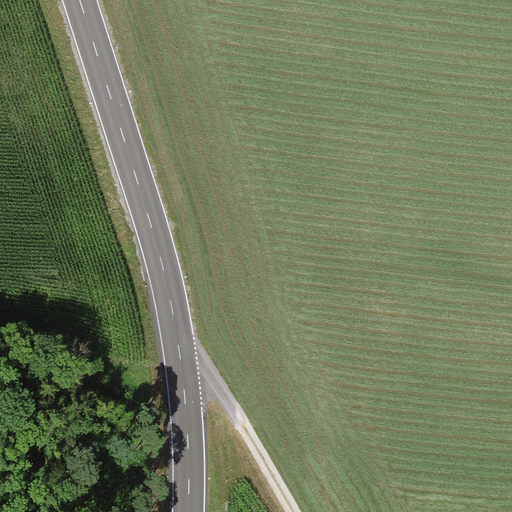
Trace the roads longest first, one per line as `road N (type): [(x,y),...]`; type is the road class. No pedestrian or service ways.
road 1 (tertiary): [(185,511),(177,350),(77,0)]
road 2 (track): [(177,350),(215,397),(282,511)]
